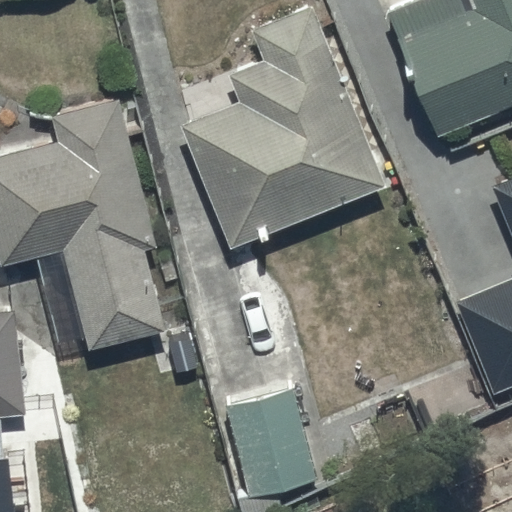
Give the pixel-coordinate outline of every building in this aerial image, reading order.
[(177,111),(229,239),(385,175),(315,0),(297,0),(251,19),(262,47),(226,61),(237,88),(177,111)] [(511,0),(388,0),(386,1),(438,125),(511,94),(511,0)] [(119,86),(48,103),(55,132),(0,145),(0,253),(36,245),(58,336),(86,329),(88,338),(163,320),(145,242),(155,240),(119,86)] [(468,152),(414,174),(447,253),(511,226),(503,204),(491,209),(468,152)] [(14,300),(0,301),(0,407),(23,406),(14,300)] [(283,369),(225,383),(228,394),(222,395),(244,486),(314,469),(291,377),(285,378),(283,369)]
